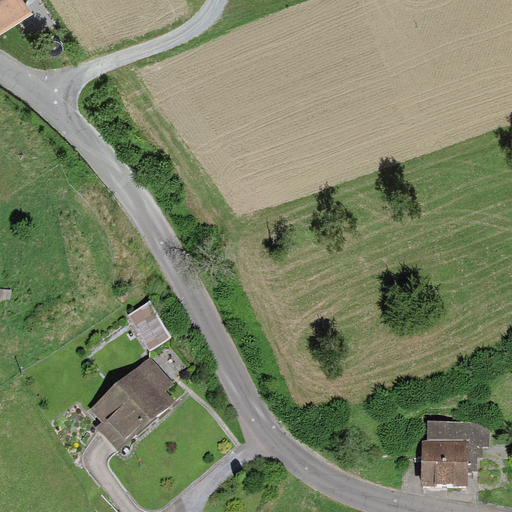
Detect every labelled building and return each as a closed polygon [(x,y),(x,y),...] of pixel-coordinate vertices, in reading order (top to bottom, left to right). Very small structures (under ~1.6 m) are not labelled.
[(24,0),(0,0),(0,7),(4,5),(8,12),(25,1),(24,0)] [(130,311),(151,346),(173,333),(152,298),(130,311)] [(150,363),(94,412),(107,426),(99,434),(116,453),(168,408),(153,390),(165,379),(150,363)] [(420,424),(421,482),(465,482),(465,440),(489,439),(489,424),(420,424)] [(115,511),(117,510),(97,488),(88,498),(99,511),(115,511)]
